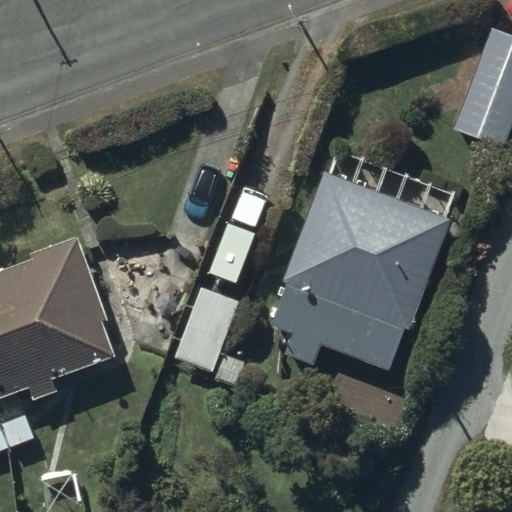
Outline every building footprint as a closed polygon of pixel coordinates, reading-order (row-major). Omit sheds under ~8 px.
[(511,111),(511,31),(494,25),(458,124),(501,140),(511,111)] [(445,214),(330,170),(274,316),(389,360),(445,214)] [(36,256),(0,269),(0,386),(26,377),(32,392),(52,384),(47,369),(109,347),(97,316),(101,314),(73,236),(34,250),(36,256)] [(236,297),(203,284),(177,350),(210,362),(236,297)] [(36,435),(26,410),(2,420),(0,420),(0,448),(10,445),(36,435)]
